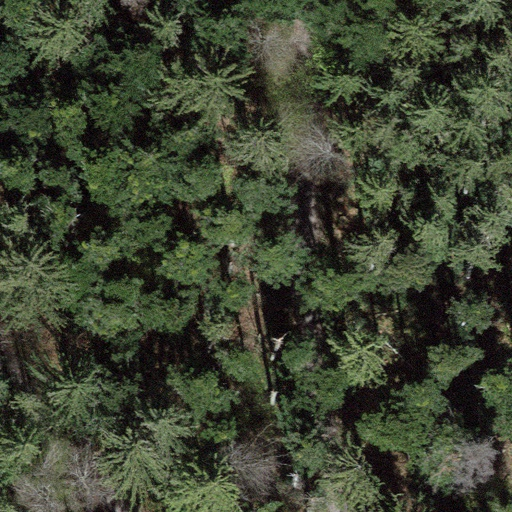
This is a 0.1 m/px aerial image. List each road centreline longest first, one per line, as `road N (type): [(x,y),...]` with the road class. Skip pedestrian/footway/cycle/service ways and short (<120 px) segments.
road 1 (track): [(315,0),(305,37),(288,277),(332,511)]
road 2 (track): [(123,511),(60,451),(0,340)]
